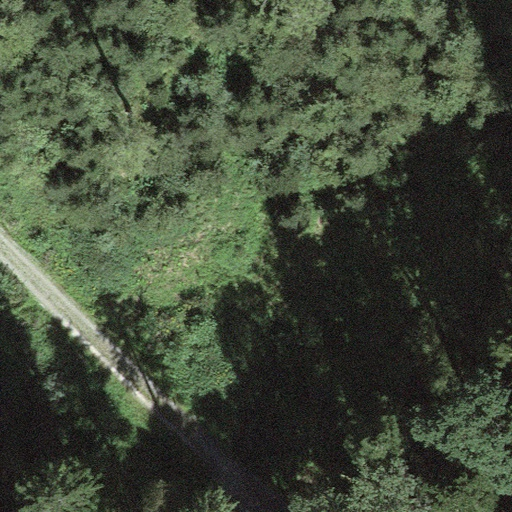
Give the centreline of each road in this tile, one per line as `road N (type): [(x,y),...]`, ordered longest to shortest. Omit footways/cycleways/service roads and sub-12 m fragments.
road 1 (track): [(0,240),(267,511)]
road 2 (track): [(343,511),(511,469)]
